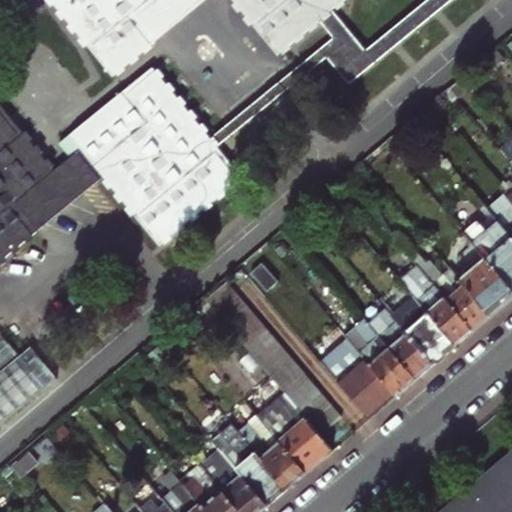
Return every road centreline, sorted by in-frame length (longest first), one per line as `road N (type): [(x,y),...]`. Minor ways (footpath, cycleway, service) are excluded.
road 1 (residential): [(511,349),(320,511)]
road 2 (unknown): [(191,287),(120,231),(92,237),(32,291),(0,287)]
